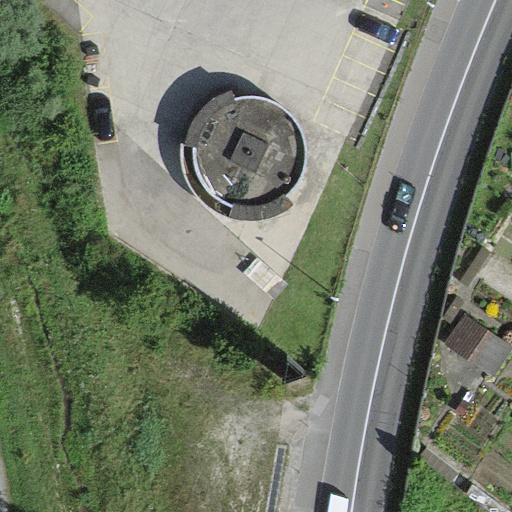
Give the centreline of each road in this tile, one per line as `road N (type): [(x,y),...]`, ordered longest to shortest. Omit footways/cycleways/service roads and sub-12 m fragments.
road 1 (primary): [(351,511),(396,282),(494,0)]
road 2 (motorway): [(47,511),(0,265)]
